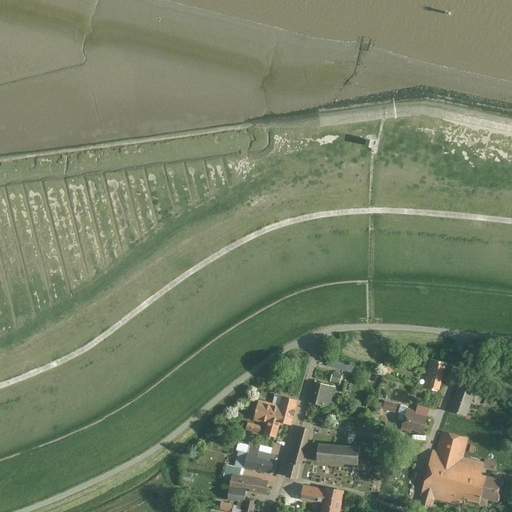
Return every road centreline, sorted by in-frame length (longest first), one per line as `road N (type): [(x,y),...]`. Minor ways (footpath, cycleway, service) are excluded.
road 1 (track): [(0,387),(78,356),(214,259),(272,228),(372,212),(511,223)]
road 2 (residential): [(22,511),(151,452),(269,356),(322,329)]
road 3 (residential): [(266,511),(322,329)]
road 4 (residential): [(411,511),(467,331)]
road 5 (residential): [(322,329),(467,331)]
